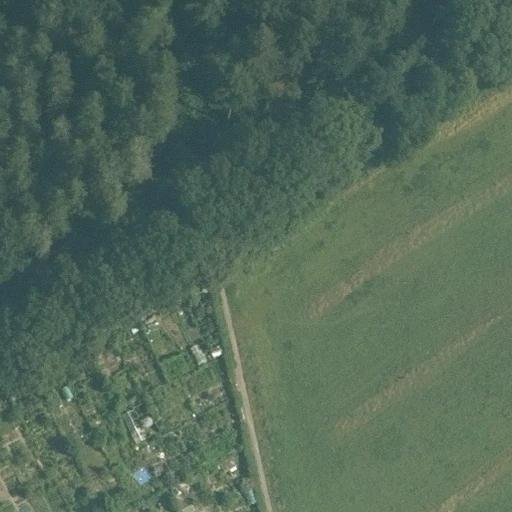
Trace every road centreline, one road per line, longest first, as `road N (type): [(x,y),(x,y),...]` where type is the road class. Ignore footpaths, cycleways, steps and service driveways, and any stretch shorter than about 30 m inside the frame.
road 1 (track): [(478,0),(432,57),(356,117),(201,213)]
road 2 (residential): [(201,213),(267,511)]
road 3 (track): [(201,213),(0,362)]
road 4 (track): [(201,213),(154,0)]
